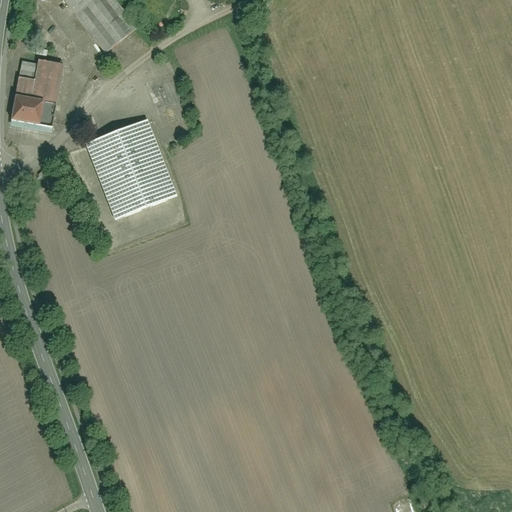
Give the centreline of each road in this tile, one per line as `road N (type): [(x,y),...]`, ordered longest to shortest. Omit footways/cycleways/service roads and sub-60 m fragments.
road 1 (residential): [(0,170),(38,161),(111,75),(255,0)]
road 2 (primary): [(92,498),(0,215)]
